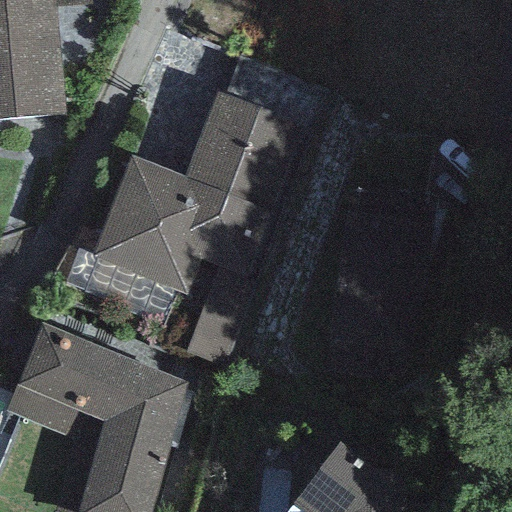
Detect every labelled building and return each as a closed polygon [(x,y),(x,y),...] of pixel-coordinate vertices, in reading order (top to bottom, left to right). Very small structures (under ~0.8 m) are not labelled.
[(0,128),(65,123),(54,0),(14,0),(0,1),(0,128)] [(303,130),(220,98),(186,186),(132,165),(103,241),(81,232),(59,290),(195,342),(189,357),(247,379),(279,295),(246,283),(303,130)] [(433,237),(350,222),(328,345),(411,360),(433,237)] [(151,511),(190,389),(38,341),(7,419),(101,449),(80,511),(151,511)] [(373,479),(339,450),(294,511),(406,511),(408,480),(373,479)]
